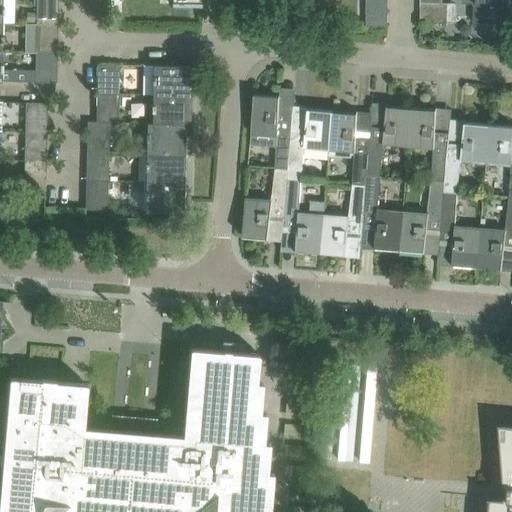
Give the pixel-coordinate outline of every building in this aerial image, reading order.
[(36,0),(36,22),(58,22),(58,0),(36,0)] [(388,26),(388,0),(366,0),(366,25),(363,25),(363,26),(388,26)] [(420,0),(420,18),(420,21),(447,22),(448,3),(442,3),(442,0),(420,0)] [(511,0),(476,0),(476,3),(474,3),(473,22),(510,23),(511,23),(511,14),(511,0)] [(57,52),(58,22),(36,22),(35,51),(57,52)] [(1,51),(0,51),(0,81),(35,81),(35,82),(56,82),(57,52),(35,51),(35,68),(1,68),(1,51)] [(97,64),(96,92),(118,93),(119,65),(119,64),(97,64)] [(153,65),(152,94),(190,95),(191,66),(153,65)] [(96,121),(109,121),(118,122),(118,93),(96,92),(96,121)] [(275,167),(288,168),(292,107),(284,107),(283,119),(279,119),(280,92),(279,92),(279,96),(255,94),(254,95),(252,128),(251,132),(277,134),(275,167)] [(190,95),(152,94),(152,123),(185,123),(185,124),(190,125),(190,95)] [(383,144),(408,146),(411,107),(388,105),(389,101),(388,101),(384,128),(371,127),(372,120),(371,120),(369,137),(367,175),(381,176),(383,144)] [(25,102),(25,130),(47,130),(47,102),(25,102)] [(304,147),(329,149),(332,111),(309,109),(310,105),(309,105),(306,131),(292,130),(294,113),(293,113),(293,107),(292,107),(288,168),(287,177),(302,178),(304,147)] [(431,180),(445,181),(449,143),(450,127),(449,127),(448,133),(435,132),(436,106),(435,109),(411,107),(408,146),(433,148),(431,180)] [(329,149),(329,155),(351,157),(351,154),(353,154),(350,183),(366,184),(367,175),(369,137),(356,135),(357,109),(356,113),(351,112),(332,111),(329,149)] [(486,163),(489,124),(466,122),(466,118),(465,118),(462,144),(449,143),(445,181),(445,192),(459,193),(461,161),(486,163)] [(108,150),(109,121),(96,121),(96,122),(87,121),(86,149),(108,150)] [(147,122),(146,151),(184,152),(185,124),(185,123),(152,123),(147,122)] [(511,126),(489,124),(486,163),(510,165),(508,198),(511,197),(511,126)] [(25,130),(24,159),(46,160),(47,130),(25,130)] [(108,179),(108,150),(86,149),(86,178),(108,179)] [(146,151),(146,180),(184,182),(184,152),(146,151)] [(45,190),(46,160),(24,159),(23,190),(45,190)] [(284,227),(287,177),(288,168),(275,167),(271,200),(246,198),(245,202),(243,236),(267,238),(266,242),(267,242),(270,216),(283,217),(282,233),(283,234),(284,227)] [(376,247),(400,249),(403,209),(378,207),(381,176),(367,175),(366,184),(363,224),(376,225),(375,251),(376,251),(376,247)] [(287,177),(284,227),(297,228),(296,254),(297,254),(297,251),(322,253),(325,212),(325,201),(310,200),(309,211),(300,211),(302,178),(287,177)] [(107,210),(107,209),(108,179),(86,178),(85,209),(107,210)] [(184,182),(146,180),(145,210),(183,211),(184,182)] [(441,240),(445,192),(445,181),(431,180),(429,210),(403,209),(400,249),(423,251),(423,255),(424,255),(427,229),(440,230),(439,247),(440,247),(440,240),(441,240)] [(325,212),(322,253),(344,255),(344,258),(345,259),(348,232),(351,233),(361,233),(361,240),(362,240),(363,224),(366,184),(350,183),(347,214),(325,212)] [(457,222),(459,193),(445,192),(441,240),(454,241),(452,268),(453,268),(454,264),(478,266),(481,224),(457,222)] [(506,226),(481,224),(478,266),(501,268),(500,272),(501,272),(504,245),(511,246),(511,197),(508,198),(506,226)] [(256,382),(258,353),(190,347),(190,348),(189,349),(182,434),(84,426),(85,413),(87,385),(86,384),(86,383),(60,381),(28,378),(10,376),(10,377),(8,378),(6,412),(0,478),(0,511),(268,511),(272,473),(266,472),(269,443),(263,442),(265,413),(259,412),(262,383),(256,382)] [(511,511),(511,423),(499,423),(504,486),(506,486),(505,498),(489,496),(489,498),(490,498),(488,511),(511,511)]
